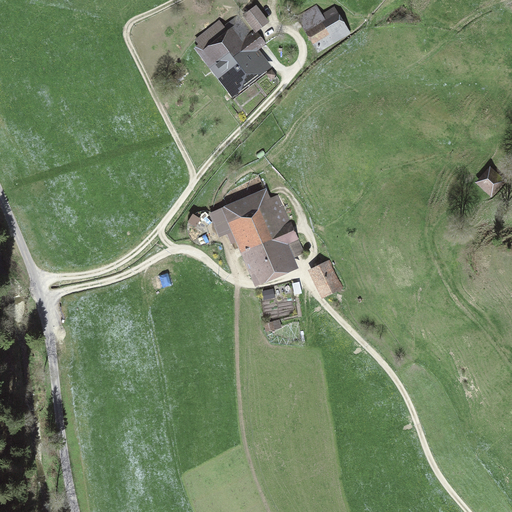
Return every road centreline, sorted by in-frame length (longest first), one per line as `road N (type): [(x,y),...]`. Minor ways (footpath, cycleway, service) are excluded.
road 1 (track): [(464,511),(434,470),(400,390),(299,277),(240,284),(180,248),(108,282),(41,296)]
road 2 (track): [(274,0),(270,13),(298,38),(300,64),(193,178),(141,247),(96,273),(36,280)]
road 3 (track): [(299,277),(312,254),(284,161),(297,124),(313,106),(415,63),(504,0)]
road 4 (unclassified): [(76,511),(41,296),(0,192)]
